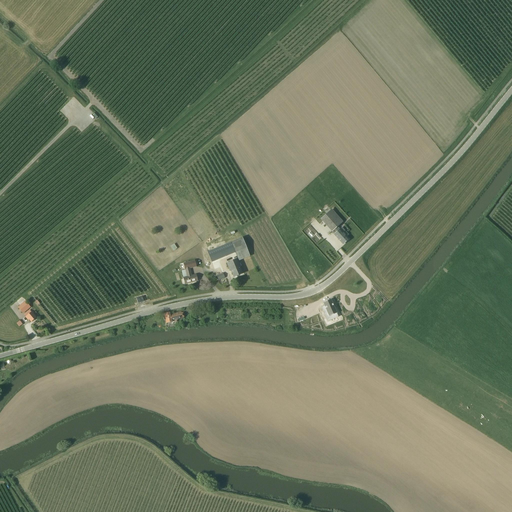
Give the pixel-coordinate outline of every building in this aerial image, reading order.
[(322,219),(333,231),(342,223),(331,210),(322,219)] [(306,219),(312,226),(317,222),(315,220),(318,217),(314,212),(306,219)] [(348,235),(342,228),(334,235),(343,244),(348,239),(346,236),(348,235)] [(242,238),(231,243),(238,261),(250,256),(242,238)] [(234,253),(230,243),(207,253),(211,263),(234,253)] [(241,267),(238,261),(237,259),(227,263),(230,271),(231,271),(234,277),(243,274),(240,267),(241,267)] [(195,260),(183,263),(185,270),(185,269),(187,277),(183,278),(184,279),(182,279),(184,284),(185,284),(198,281),(196,275),(192,276),(190,269),(197,267),(195,260)] [(336,313),(331,299),(323,303),(329,316),(336,313)] [(31,307),(26,301),(18,308),(23,314),(31,307)] [(36,318),(32,313),(30,310),(24,315),(28,320),(29,319),(31,322),(36,318)] [(182,319),(181,312),(171,314),(171,313),(164,314),(166,324),(173,322),(173,321),(182,319)]
